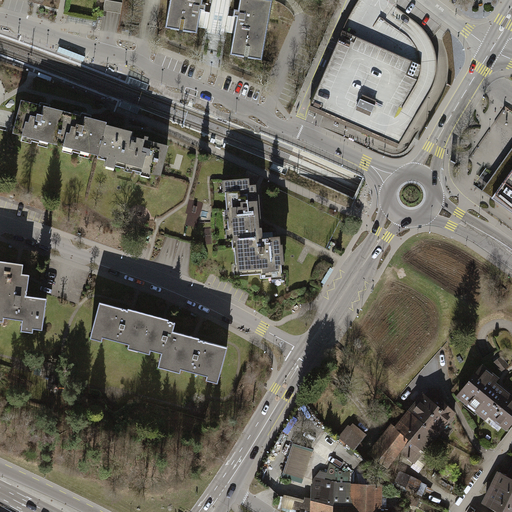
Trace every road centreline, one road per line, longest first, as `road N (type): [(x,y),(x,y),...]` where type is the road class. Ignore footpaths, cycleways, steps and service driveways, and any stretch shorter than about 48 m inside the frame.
road 1 (residential): [(0,21),(139,60),(394,179)]
road 2 (residential): [(305,352),(142,271),(0,223)]
road 3 (tertiary): [(305,352),(396,214)]
road 4 (tertiary): [(224,486),(305,352)]
road 5 (residential): [(421,173),(491,47)]
